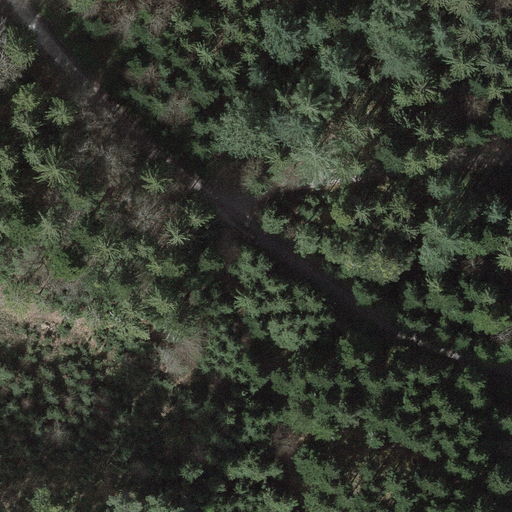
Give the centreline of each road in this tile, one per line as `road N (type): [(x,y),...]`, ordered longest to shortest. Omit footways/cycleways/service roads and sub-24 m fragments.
road 1 (unclassified): [(511,371),(405,331),(251,231),(170,164),(12,0)]
road 2 (track): [(511,158),(205,195)]
